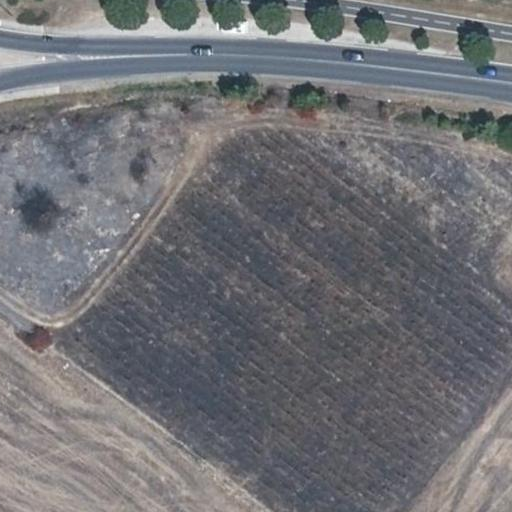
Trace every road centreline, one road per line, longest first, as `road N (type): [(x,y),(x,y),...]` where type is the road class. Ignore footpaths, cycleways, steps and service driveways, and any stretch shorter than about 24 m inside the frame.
road 1 (secondary): [(150,57),(256,55),(511,75)]
road 2 (secondary): [(0,78),(150,57)]
road 3 (secondary): [(150,57),(0,39)]
